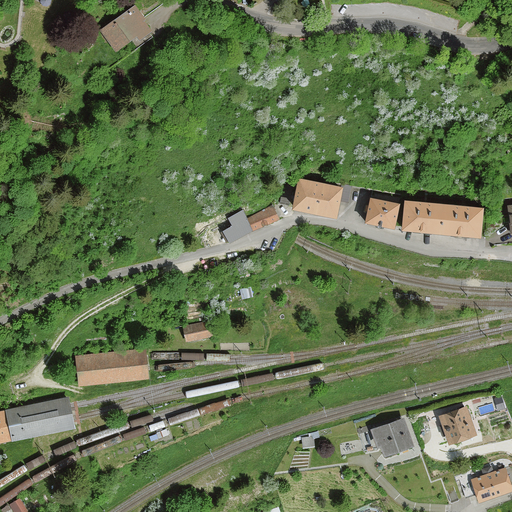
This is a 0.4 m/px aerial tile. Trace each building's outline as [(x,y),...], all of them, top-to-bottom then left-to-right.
[(310,6),(308,1),(304,1),(302,4),(303,8),(308,9),(310,6)] [(142,19),(135,9),(103,31),(116,50),(131,40),(137,48),(152,37),(141,20),(142,19)] [(343,188),(298,179),(292,210),(337,219),(343,188)] [(400,204),(371,198),(368,211),(365,224),(394,230),(400,204)] [(484,208),(404,201),(401,232),(422,234),(459,237),(481,239),(484,208)] [(273,205),(246,218),(253,231),(280,218),(273,205)] [(229,243),(253,231),(246,218),(243,210),(228,218),(232,226),(223,231),(229,243)] [(213,320),(182,325),(185,342),(216,336),(213,320)] [(145,348),(75,355),(78,386),(148,379),(145,348)] [(501,396),(494,399),(498,411),(505,408),(501,396)] [(69,397),(0,411),(0,443),(76,428),(73,418),(71,406),(69,397)] [(467,407),(438,416),(448,445),(477,436),(467,407)] [(414,447),(404,418),(370,430),(377,449),(381,448),(384,457),(414,447)] [(168,435),(166,429),(157,433),(158,434),(159,438),(168,435)] [(309,436),(301,438),(303,449),(314,447),(313,439),(312,436),(309,436)] [(483,475),(471,479),(479,502),(511,490),(511,487),(505,468),(494,472),(493,466),(482,470),(483,475)] [(459,501),(454,486),(447,489),(452,504),(459,501)] [(20,498),(9,505),(13,511),(27,511),(28,511),(20,498)]
